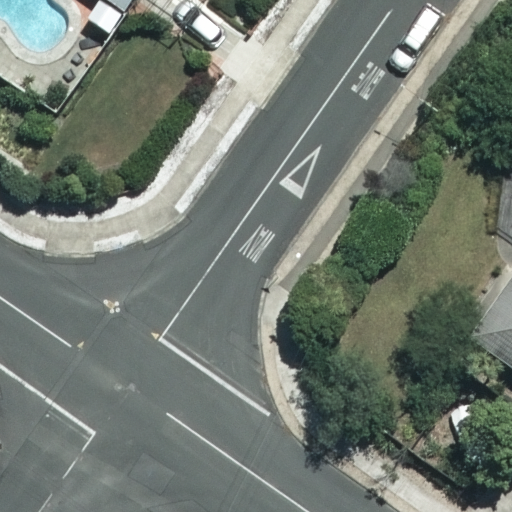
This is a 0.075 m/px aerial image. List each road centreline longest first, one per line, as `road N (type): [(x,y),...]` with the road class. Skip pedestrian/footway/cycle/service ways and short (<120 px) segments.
road 1 (residential): [(125,385),(395,0)]
road 2 (residential): [(125,385),(306,511)]
road 3 (residential): [(37,511),(125,385)]
road 4 (residential): [(0,298),(125,385)]
